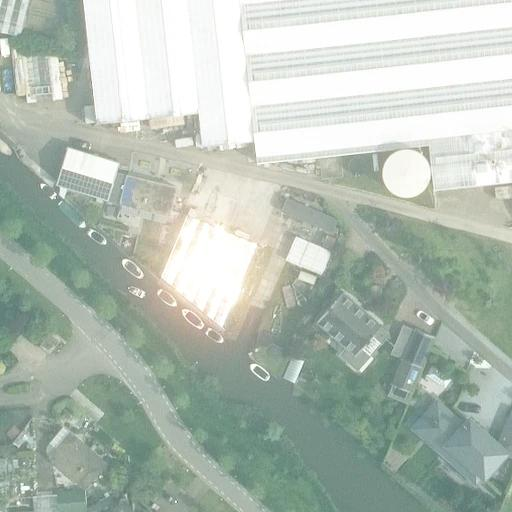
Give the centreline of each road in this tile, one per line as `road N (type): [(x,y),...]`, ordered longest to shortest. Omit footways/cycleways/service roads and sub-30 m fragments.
road 1 (unclassified): [(325,191),(0,110)]
road 2 (residential): [(325,191),(449,322),(511,375)]
road 3 (unclassified): [(259,511),(188,447),(109,347)]
road 4 (unclassified): [(511,236),(325,191)]
road 5 (unclassified): [(109,347),(0,246)]
